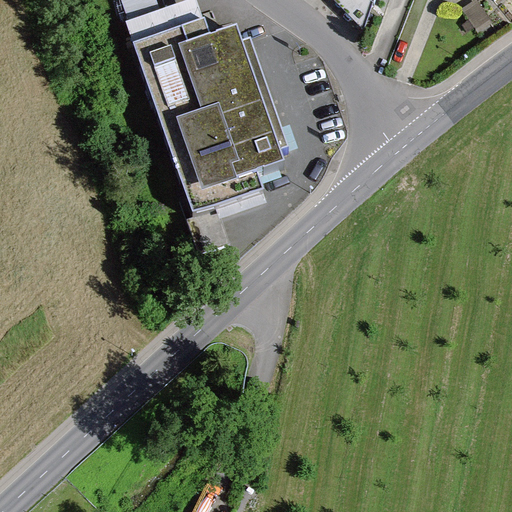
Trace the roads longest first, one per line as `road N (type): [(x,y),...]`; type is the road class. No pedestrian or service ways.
road 1 (tertiary): [(2,511),(268,270)]
road 2 (residential): [(268,270),(277,297),(263,387),(205,511)]
road 3 (residential): [(397,153),(370,106),(269,0)]
road 4 (tertiary): [(268,270),(397,153)]
road 5 (tertiary): [(397,153),(511,64)]
